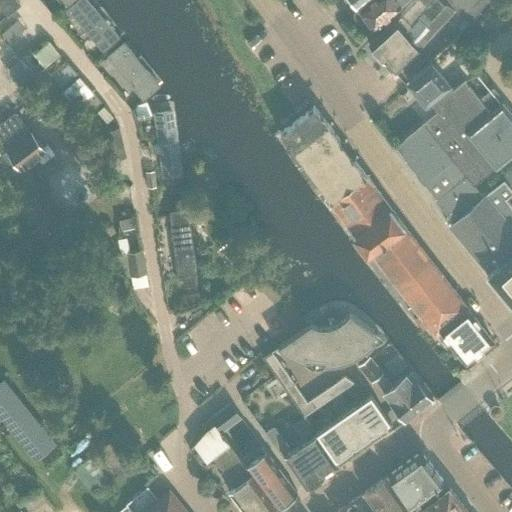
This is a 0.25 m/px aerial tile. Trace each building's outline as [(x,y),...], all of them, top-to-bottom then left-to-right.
[(0,0),(0,4),(8,14),(21,4),(17,0),(0,0)] [(88,0),(73,0),(68,5),(104,50),(119,38),(88,0)] [(368,0),(359,8),(373,26),(404,0),(368,0)] [(413,28),(382,57),(393,70),(417,48),(416,46),(442,19),(453,6),(466,18),(485,0),(408,0),(397,10),(400,13),(413,28)] [(400,13),(368,42),(382,57),(413,28),(400,13)] [(35,53),(44,65),(59,53),(49,41),(35,53)] [(122,43),(109,54),(145,96),(158,85),(122,43)] [(26,54),(19,60),(40,85),(52,76),(44,67),(40,70),(26,54)] [(437,109),(468,84),(463,79),(452,88),(431,62),(408,81),(425,102),(429,99),(437,109)] [(95,96),(81,79),(63,95),(77,112),(95,96)] [(437,109),(395,144),(404,155),(403,156),(417,172),(416,173),(435,196),(434,198),(448,213),(446,214),(450,219),(483,192),(475,183),(511,151),(511,115),(502,103),(491,112),(484,105),(488,102),(482,95),(479,98),(468,84),(437,109)] [(171,103),(153,106),(162,177),(180,174),(171,103)] [(278,130),(357,232),(352,236),(366,254),(372,249),(405,224),(366,173),(313,104),(278,130)] [(16,169),(43,149),(29,131),(20,138),(5,118),(0,121),(0,152),(3,151),(16,169)] [(119,127),(103,130),(108,152),(124,149),(119,127)] [(155,187),(153,171),(145,172),(147,188),(155,187)] [(511,302),(511,224),(508,220),(511,216),(511,204),(506,197),(511,191),(511,188),(503,178),(448,224),(511,302)] [(47,257),(74,240),(59,217),(62,215),(43,185),(23,197),(40,224),(31,230),(47,257)] [(185,206),(169,209),(179,284),(196,281),(185,206)] [(134,216),(120,219),(122,230),(136,227),(134,216)] [(460,297),(405,224),(372,249),(420,312),(415,315),(423,325),(428,321),(437,314),(460,297)] [(125,264),(145,261),(144,249),(123,253),(125,264)] [(125,264),(127,276),(147,272),(145,261),(125,264)] [(440,328),(466,362),(493,341),(460,297),(437,314),(428,321),(428,322),(429,322),(436,331),(440,328)] [(322,363),(336,362),(349,359),(361,353),(371,344),(380,334),(349,313),(343,319),(337,323),(328,325),(319,325),(311,322),(278,344),(282,351),(284,350),(296,357),(309,361),(322,363)] [(304,414),(317,405),(311,397),(306,400),(272,349),(264,354),(304,414)] [(358,365),(371,382),(375,379),(383,372),(370,356),(358,365)] [(383,392),(405,418),(430,398),(415,380),(413,381),(406,372),(392,384),(383,372),(375,379),(384,390),(383,392)] [(340,390),(353,381),(345,375),(335,382),(340,390)] [(340,390),(335,382),(323,389),(329,397),(340,390)] [(329,397),(323,389),(311,397),(317,405),(329,397)] [(352,406),(375,439),(393,426),(370,393),(352,406)] [(230,403),(211,417),(221,431),(241,417),(230,403)] [(334,418),(358,452),(375,439),(352,406),(334,418)] [(490,411),(489,416),(493,420),(498,420),(501,417),(502,412),(499,408),(494,407),(490,411)] [(316,431),(339,464),(358,452),(334,418),(316,431)] [(205,429),(193,443),(206,460),(213,455),(235,485),(229,490),(244,511),(268,511),(275,507),(242,462),(214,423),(205,429)] [(285,456),(306,486),(338,465),(317,433),(291,450),(275,425),(266,431),(283,457),(285,456)] [(277,507),(297,492),(282,471),(271,455),(263,446),(242,462),(275,507),(276,507),(277,507)] [(409,508),(445,482),(421,451),(386,476),(409,508)] [(411,511),(409,508),(386,476),(364,491),(379,511),(411,511)] [(468,511),(445,482),(428,494),(409,508),(411,511),(468,511)] [(139,511),(188,511),(168,487),(139,511)] [(375,511),(362,493),(334,511),(375,511)]
